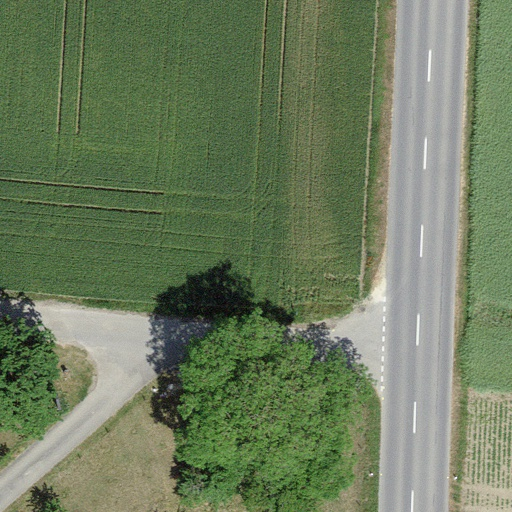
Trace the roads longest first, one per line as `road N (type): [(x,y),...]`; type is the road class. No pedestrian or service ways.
road 1 (unclassified): [(418,344),(0,323)]
road 2 (secondary): [(436,0),(418,344)]
road 3 (secondary): [(418,344),(413,511)]
